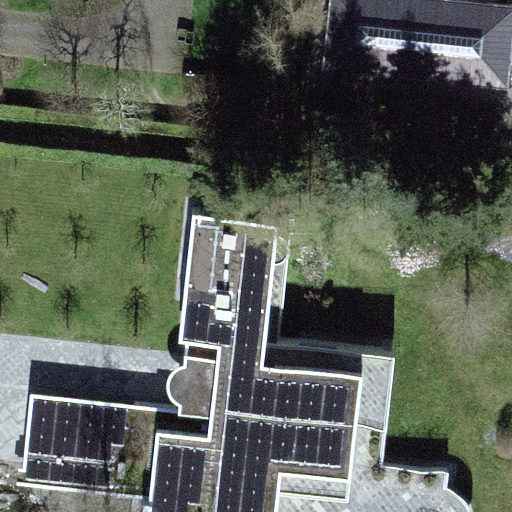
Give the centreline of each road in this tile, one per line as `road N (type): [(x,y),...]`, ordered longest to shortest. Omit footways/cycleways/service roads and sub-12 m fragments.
road 1 (residential): [(166,0),(143,31),(116,39),(0,33)]
road 2 (residential): [(0,364),(121,379)]
